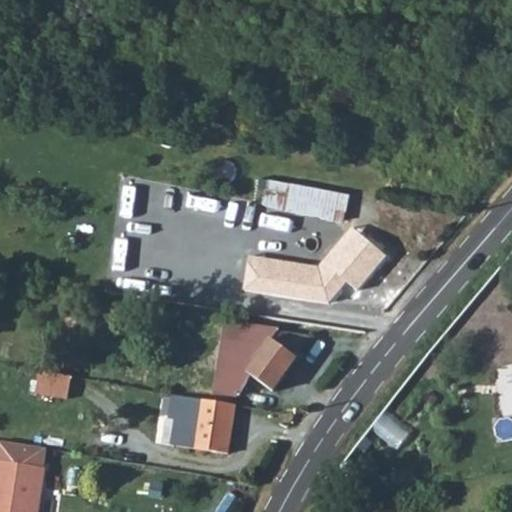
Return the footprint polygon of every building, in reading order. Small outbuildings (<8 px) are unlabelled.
[(292,183),(239,173),(237,187),(263,193),(262,200),(287,205),(292,183)] [(292,183),(287,205),(287,208),(344,220),(349,194),(292,183)] [(388,253),(372,240),(360,229),(320,269),(250,257),(245,291),(331,306),(349,283),(358,290),(388,253)] [(377,234),(372,240),(388,253),(393,247),(377,234)] [(75,369),(86,326),(68,322),(58,365),(75,369)] [(271,337),(276,331),(227,323),(214,390),(213,392),(236,396),(250,378),(272,392),(298,357),(271,337)] [(70,376),(38,370),(34,394),(65,400),(70,376)] [(235,406),(172,395),(169,415),(175,416),(171,446),(226,455),(235,406)] [(160,444),(171,446),(175,416),(169,415),(164,415),(160,444)] [(31,446),(0,441),(0,511),(37,511),(48,450),(31,446)] [(393,472),(396,490),(397,490),(414,487),(410,469),(393,472)]
